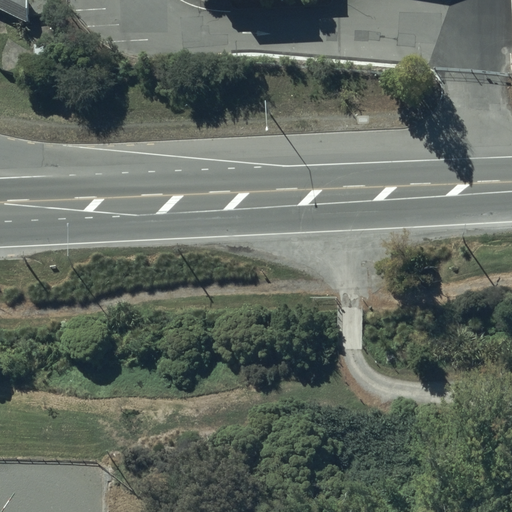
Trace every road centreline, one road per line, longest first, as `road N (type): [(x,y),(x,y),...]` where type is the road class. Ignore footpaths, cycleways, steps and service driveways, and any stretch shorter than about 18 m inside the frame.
road 1 (trunk): [(511,181),(138,195)]
road 2 (unknown): [(484,13),(218,19),(173,0)]
road 3 (unknown): [(485,182),(484,13)]
road 4 (trunk): [(0,155),(138,195)]
road 5 (trunk): [(138,195),(0,201)]
